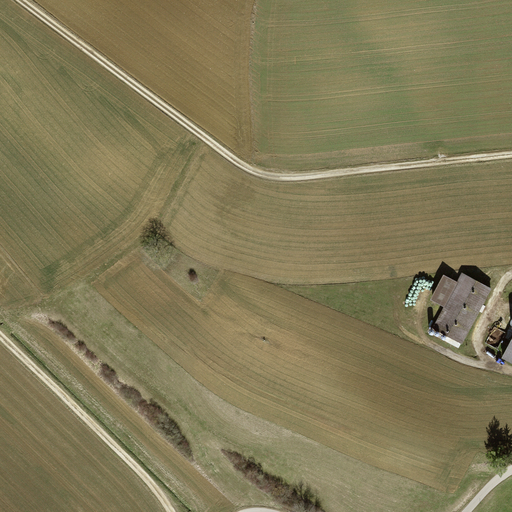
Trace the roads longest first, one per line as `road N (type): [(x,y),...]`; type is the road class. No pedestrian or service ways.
road 1 (track): [(511,154),(272,171),(247,164),(19,0)]
road 2 (track): [(0,332),(170,511)]
road 3 (track): [(0,332),(156,233)]
road 4 (track): [(272,171),(267,0)]
